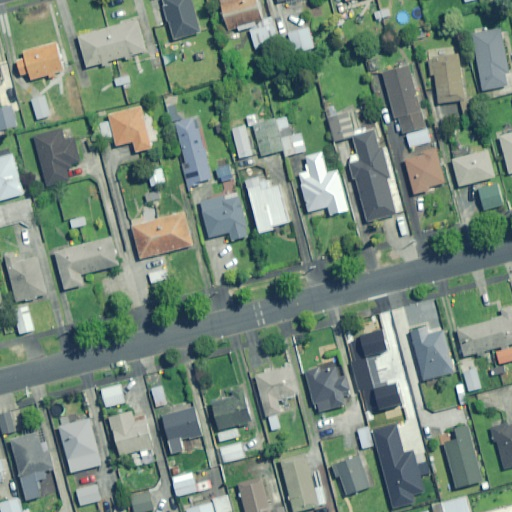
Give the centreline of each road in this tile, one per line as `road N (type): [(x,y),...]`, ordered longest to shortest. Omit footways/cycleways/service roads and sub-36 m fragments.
road 1 (residential): [(0,381),(511,249)]
road 2 (unknown): [(374,284),(340,147)]
